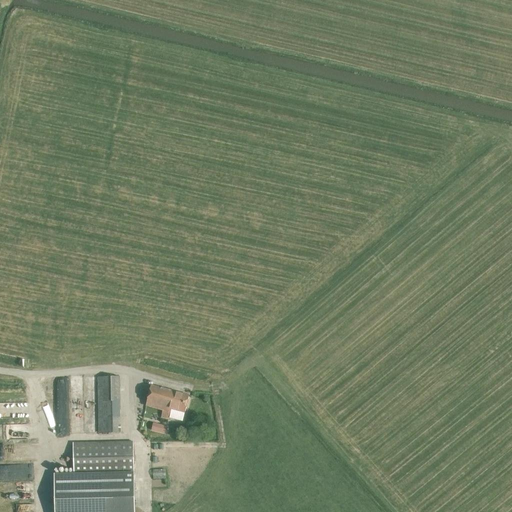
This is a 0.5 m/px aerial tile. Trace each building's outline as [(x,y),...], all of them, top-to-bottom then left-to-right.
[(98,377),(98,387),(99,433),(120,433),(119,377),(98,377)] [(169,421),(170,416),(172,410),(185,414),(187,406),(190,396),(151,386),(146,407),(163,411),(161,418),(169,421)] [(97,432),(97,415),(82,416),(82,392),(72,392),(73,433),(97,432)] [(25,412),(25,404),(4,404),(4,408),(8,408),(8,413),(14,413),(14,412),(25,412)] [(29,437),(29,424),(9,425),(10,438),(29,437)] [(133,511),(132,480),(132,474),(132,443),(72,444),(73,475),(58,475),(54,475),(55,511),(133,511)] [(0,480),(38,480),(37,462),(41,462),(40,445),(0,445),(0,480)] [(165,470),(153,470),(153,479),(166,479),(165,470)]
